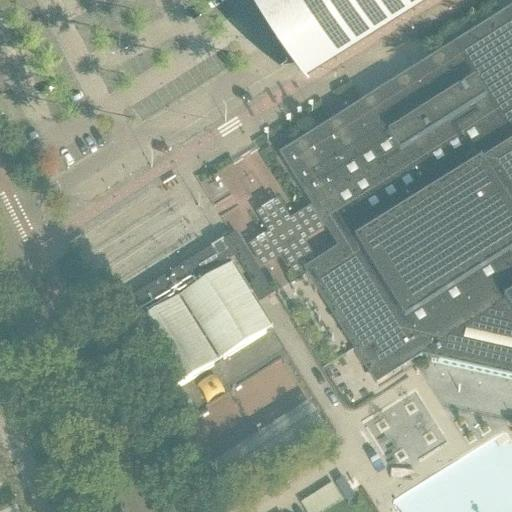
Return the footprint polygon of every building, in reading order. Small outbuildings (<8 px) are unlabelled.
[(262,0),(306,69),(308,68),(305,63),(312,58),(320,53),(351,34),(359,29),(388,10),(395,6),(404,0),(262,0)] [(419,359),(430,362),(511,380),(511,13),(280,160),(319,221),(340,254),(310,273),(369,367),(403,346),(413,363),(419,359)] [(223,255),(240,244),(235,236),(112,313),(166,399),(167,398),(166,396),(270,331),(272,333),(273,332),(223,255)] [(266,368),(275,394),(295,387),(286,362),(266,368)] [(211,377),(197,385),(207,402),(221,394),(211,377)] [(182,393),(169,401),(181,421),(195,412),(182,393)] [(305,403),(248,440),(251,444),(222,464),(236,485),(322,429),(305,403)] [(300,506),(303,511),(322,511),(341,501),(332,487),(300,506)]
